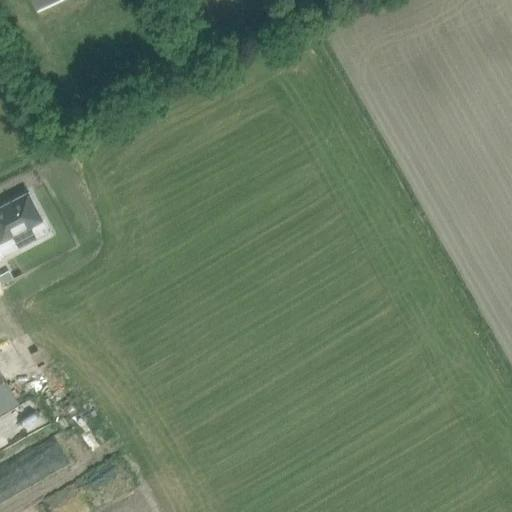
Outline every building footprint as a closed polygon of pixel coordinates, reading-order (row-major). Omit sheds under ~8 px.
[(30,0),(37,13),(61,0),(30,0)] [(183,47),(153,62),(159,73),(189,58),(183,47)] [(0,206),(0,257),(4,256),(0,248),(0,242),(1,241),(2,242),(44,220),(29,191),(0,206)] [(0,275),(0,278),(3,284),(15,278),(10,270),(0,275)] [(0,368),(0,410),(19,399),(0,368)]
